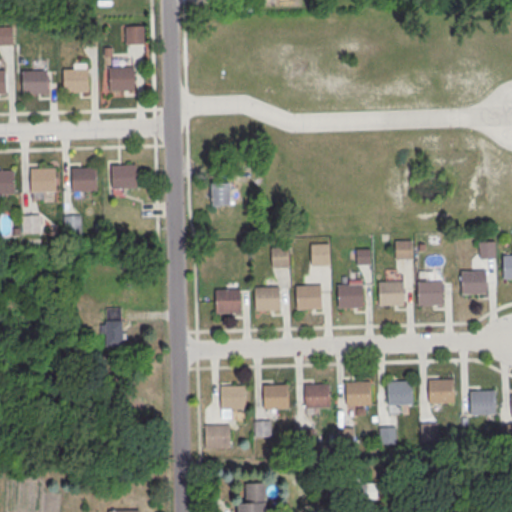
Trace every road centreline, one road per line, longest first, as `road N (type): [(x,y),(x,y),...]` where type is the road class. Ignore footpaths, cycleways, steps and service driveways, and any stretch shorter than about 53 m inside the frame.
road 1 (residential): [(166,0),(180,511)]
road 2 (residential): [(169,104),(249,102),(288,120),(511,116)]
road 3 (residential): [(177,349),(511,337)]
road 4 (residential): [(170,128),(0,132)]
